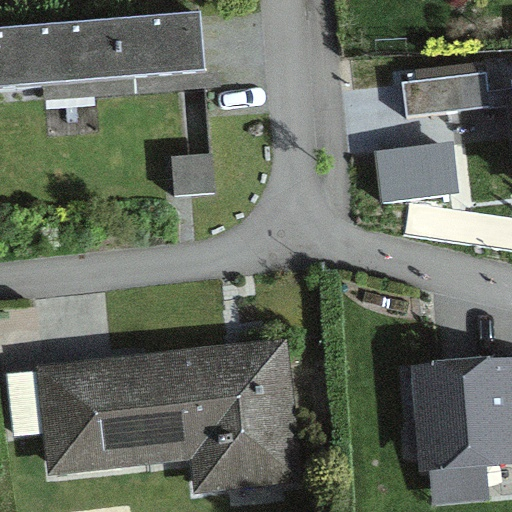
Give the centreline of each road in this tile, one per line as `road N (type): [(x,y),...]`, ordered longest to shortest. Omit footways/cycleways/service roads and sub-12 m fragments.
road 1 (residential): [(298,209),(266,237),(206,257),(0,279)]
road 2 (residential): [(511,284),(339,237),(298,209)]
road 3 (residential): [(291,0),(308,160),(298,209)]
